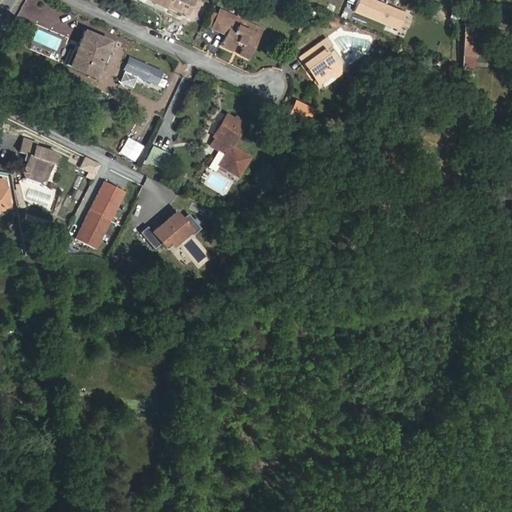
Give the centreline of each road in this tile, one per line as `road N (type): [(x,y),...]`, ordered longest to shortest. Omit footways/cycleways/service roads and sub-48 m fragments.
road 1 (residential): [(77,0),(273,89)]
road 2 (unknown): [(0,115),(140,180)]
